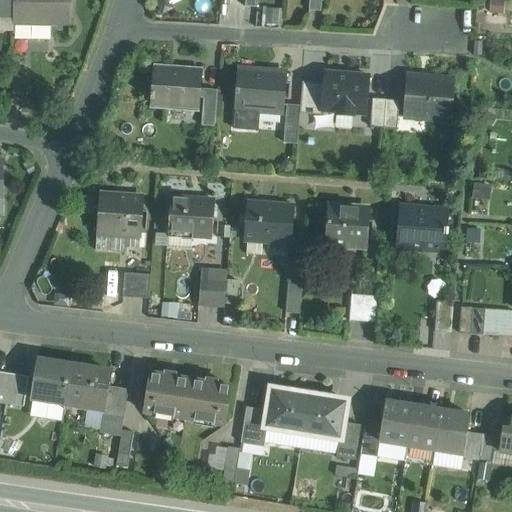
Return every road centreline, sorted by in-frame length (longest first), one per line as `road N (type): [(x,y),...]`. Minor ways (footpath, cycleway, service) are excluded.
road 1 (residential): [(0,330),(511,376)]
road 2 (residential): [(112,26),(372,45),(438,41)]
road 3 (residential): [(382,186),(60,164)]
road 4 (residential): [(0,299),(60,164)]
road 5 (residential): [(67,148),(112,26)]
